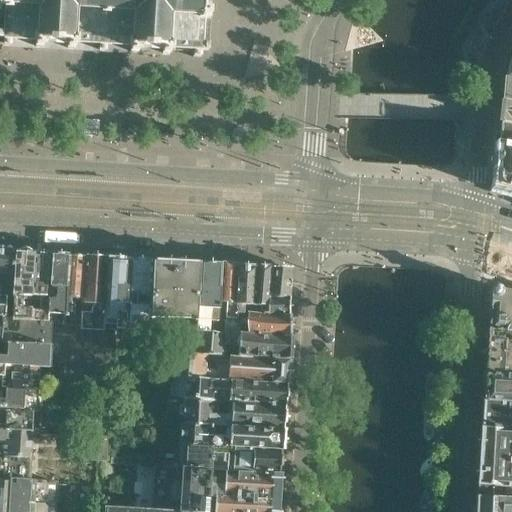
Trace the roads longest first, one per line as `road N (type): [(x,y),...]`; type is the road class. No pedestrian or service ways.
road 1 (tertiary): [(317,189),(0,167)]
road 2 (tertiary): [(0,223),(316,238)]
road 3 (residential): [(457,511),(476,227)]
road 4 (residential): [(316,238),(296,511)]
road 5 (residential): [(476,227),(483,91),(511,14)]
road 6 (residential): [(344,0),(323,58),(317,189)]
road 7 (tertiary): [(476,227),(429,197),(317,189)]
road 8 (tertiary): [(316,238),(427,242),(476,227)]
